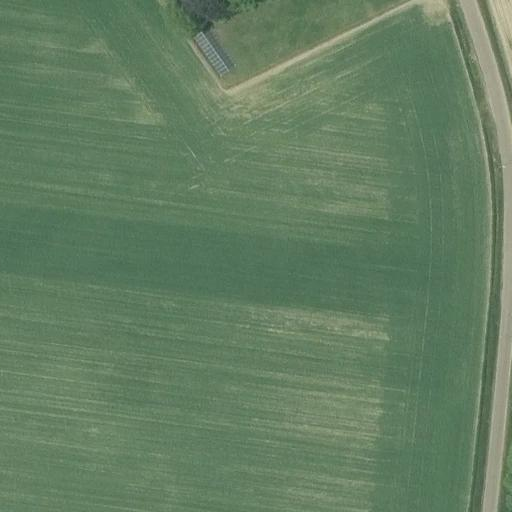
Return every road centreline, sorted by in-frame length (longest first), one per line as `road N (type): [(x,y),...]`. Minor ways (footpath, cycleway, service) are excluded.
road 1 (unclassified): [(492,511),(511,265)]
road 2 (unclassified): [(511,131),(460,0)]
